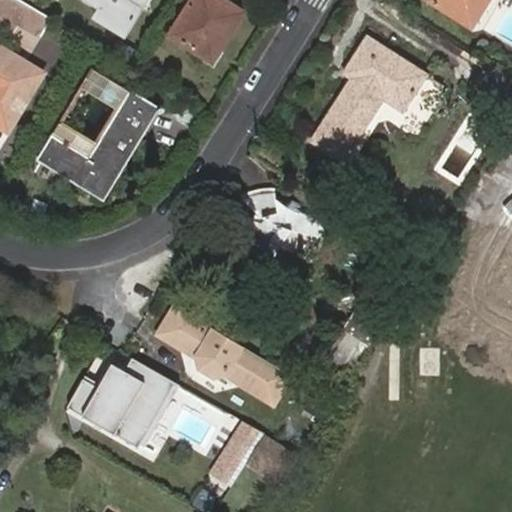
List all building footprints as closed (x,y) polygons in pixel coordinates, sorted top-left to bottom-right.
[(49,18),(19,0),(0,0),(0,21),(10,27),(14,20),(38,35),(49,18)] [(89,0),(101,7),(95,17),(124,35),(146,0),(89,0)] [(222,0),(194,0),(171,35),(201,55),(208,45),(213,48),(237,10),(222,0)] [(425,0),(425,1),(470,30),(488,0),(425,0)] [(309,141),(344,164),(386,100),(406,112),(431,73),(369,33),(342,73),(351,78),(309,141)] [(0,125),(4,128),(15,111),(9,107),(23,84),(29,88),(39,72),(0,47),(0,125)] [(91,79),(125,100),(131,91),(92,67),(58,121),(63,124),(91,79)] [(508,118),(511,111),(511,84),(487,68),(470,94),(508,118)] [(125,100),(98,145),(89,159),(50,135),(36,158),(101,198),(158,107),(131,91),(125,100)] [(198,108),(179,96),(172,110),(190,121),(198,108)] [(89,159),(98,145),(63,124),(58,121),(50,135),(89,159)] [(232,219),(236,232),(234,235),(236,239),(244,237),(246,242),(259,246),(266,251),(270,257),(271,261),(293,255),(293,253),(307,249),(308,244),(316,245),(318,238),(322,239),(322,231),(330,229),(320,226),(310,216),(299,217),(298,215),(298,208),(289,204),(283,208),(276,202),(274,192),(238,198),(243,207),(256,217),(252,221),(232,219)] [(157,332),(275,405),(293,377),(174,305),(157,332)] [(342,331),(371,348),(385,326),(357,308),(342,331)] [(324,359),(353,377),(371,348),(342,331),(324,359)] [(225,376),(275,405),(157,332),(156,335),(198,360),(199,361),(199,369),(216,379),(224,376),(225,376)] [(179,383),(134,357),(126,370),(115,364),(102,388),(86,378),(67,410),(140,452),(179,383)] [(296,457),(263,438),(249,463),(281,482),(296,457)]
